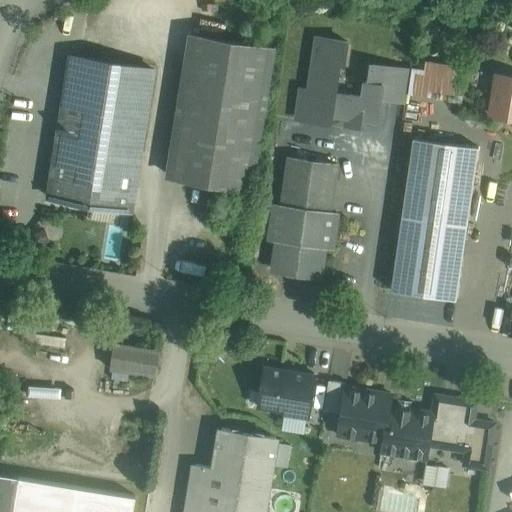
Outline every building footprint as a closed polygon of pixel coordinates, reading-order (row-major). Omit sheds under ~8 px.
[(272,48),(191,35),(169,176),(250,189),(272,48)] [(347,41),(316,37),(309,90),(312,91),(309,109),(331,112),(330,115),(377,122),(385,66),(371,64),(368,82),(364,82),(362,96),(335,93),(339,62),(343,63),(347,41)] [(153,69),(71,56),(48,197),(130,210),(153,69)] [(463,67),(425,61),(424,70),(411,68),(408,94),(458,100),(463,67)] [(511,76),(498,74),(492,115),(511,118),(511,76)] [(478,147),(413,138),(391,290),(456,299),(478,147)] [(336,164),(289,157),(282,206),(329,213),(336,164)] [(329,213),(282,206),(277,205),(271,239),(277,240),(272,267),(320,275),(325,247),(331,248),(337,215),(329,213)] [(159,349),(116,342),(112,369),(154,376),(159,349)] [(316,374),(264,366),(261,390),(266,390),(264,404),(258,403),(258,405),(285,410),(285,414),(306,417),(306,418),(308,418),(316,374)] [(347,382),(329,379),(324,410),(341,412),(346,386),(347,382)] [(433,412),(380,404),(381,392),(346,386),(341,412),(338,433),(383,441),(382,450),(427,458),(429,444),(434,412),(433,412)] [(477,400),(436,394),(433,412),(434,412),(429,444),(467,451),(469,451),(471,438),(474,419),(477,400)] [(495,423),(474,419),(471,438),(469,451),(467,451),(464,464),(488,468),(495,423)] [(254,432),(243,431),(242,428),(234,427),(231,429),(222,428),(217,431),(214,449),(275,459),(278,441),(275,436),(266,435),(266,434),(265,432),(256,431),(254,432)] [(266,511),(275,459),(214,449),(212,467),(196,464),(191,467),(184,511),(266,511)] [(449,467),(439,466),(436,485),(445,487),(449,467)] [(133,511),(136,496),(0,473),(0,511),(133,511)]
